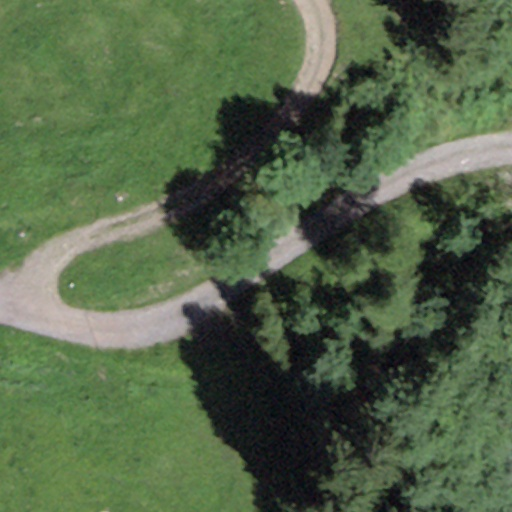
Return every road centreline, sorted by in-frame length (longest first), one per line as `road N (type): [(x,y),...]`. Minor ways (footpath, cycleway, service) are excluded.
road 1 (track): [(37,311),(121,326),(211,303),(323,209),(452,153),(511,160)]
road 2 (track): [(307,0),(329,24),(310,129),(212,192),(71,253),(37,311)]
